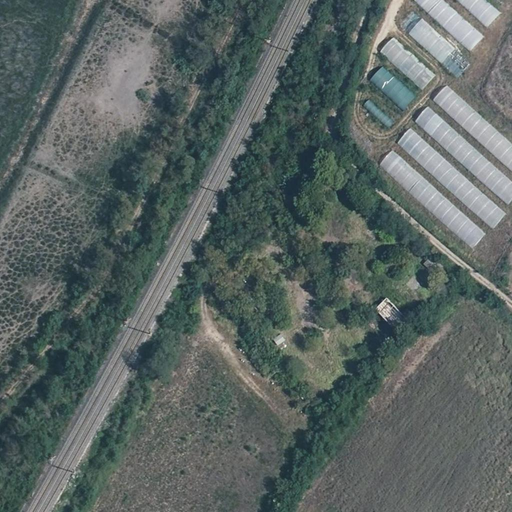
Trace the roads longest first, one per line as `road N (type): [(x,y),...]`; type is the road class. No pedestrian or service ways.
road 1 (track): [(368,0),(327,150),(202,281)]
road 2 (track): [(332,141),(393,206),(511,308)]
